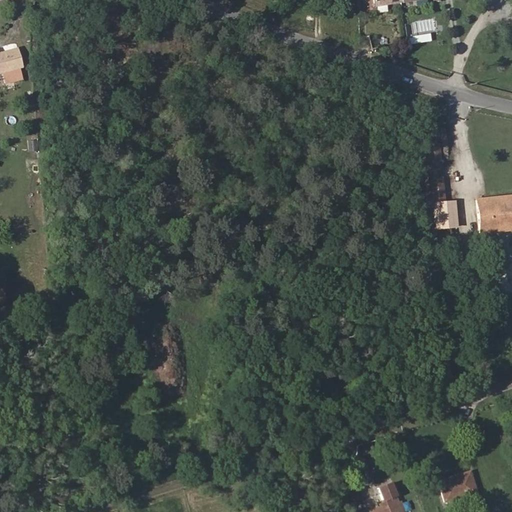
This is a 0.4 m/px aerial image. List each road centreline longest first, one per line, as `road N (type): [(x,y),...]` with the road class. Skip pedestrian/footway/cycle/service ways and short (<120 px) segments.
road 1 (residential): [(511,107),(198,0)]
road 2 (unknown): [(456,92),(490,394)]
road 3 (residential): [(354,435),(511,388)]
